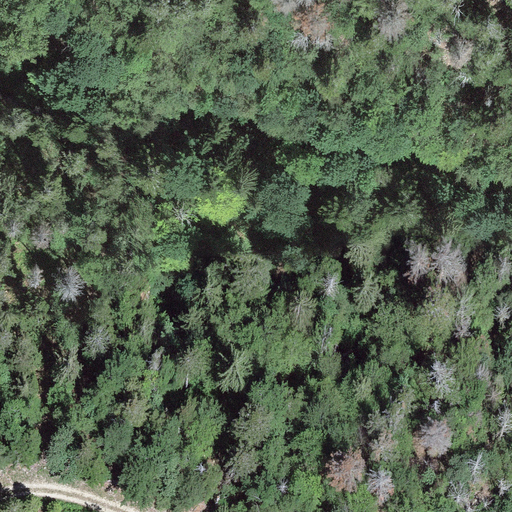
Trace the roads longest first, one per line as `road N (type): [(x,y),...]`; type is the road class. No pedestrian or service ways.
road 1 (track): [(511,168),(175,95),(61,62),(0,34)]
road 2 (track): [(128,511),(41,489),(0,497)]
